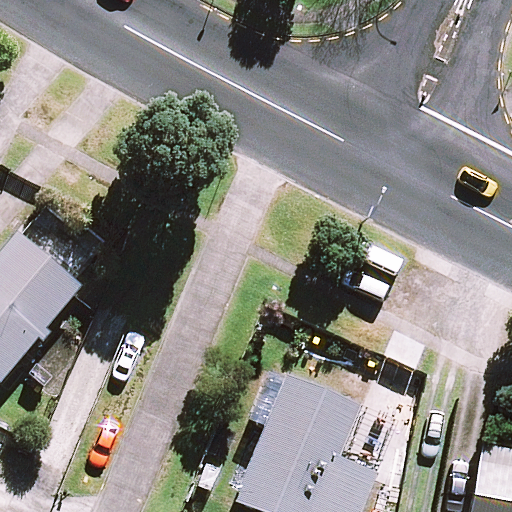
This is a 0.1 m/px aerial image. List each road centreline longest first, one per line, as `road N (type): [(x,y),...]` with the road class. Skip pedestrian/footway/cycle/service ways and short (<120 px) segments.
road 1 (residential): [(276,106),(123,511)]
road 2 (tertiary): [(276,106),(89,0)]
road 3 (residential): [(393,167),(468,0)]
road 4 (tertiary): [(511,227),(393,167)]
road 5 (tertiary): [(393,167),(276,106)]
